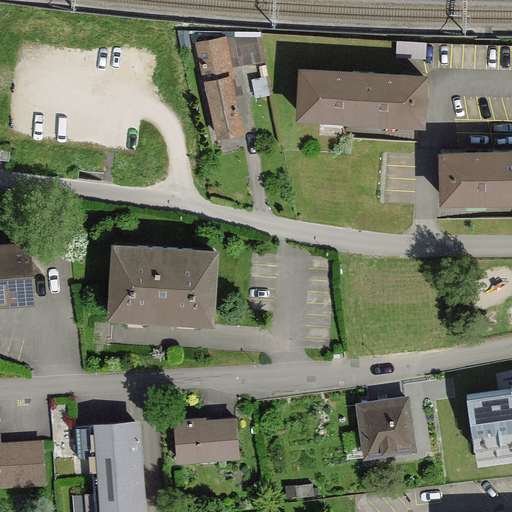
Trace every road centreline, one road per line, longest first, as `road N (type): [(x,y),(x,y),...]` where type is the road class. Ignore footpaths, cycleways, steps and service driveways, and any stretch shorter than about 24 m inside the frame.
road 1 (residential): [(511,245),(373,246),(177,203),(0,181)]
road 2 (residential): [(0,389),(326,379),(511,348)]
